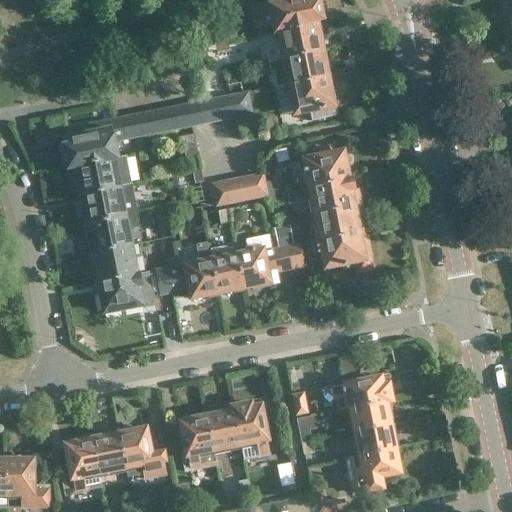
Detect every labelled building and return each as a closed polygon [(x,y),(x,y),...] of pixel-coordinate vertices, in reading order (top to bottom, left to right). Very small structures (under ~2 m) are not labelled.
[(316,0),(313,1),(313,0),(279,0),(271,2),(271,4),(250,8),(254,31),(272,27),(273,33),(276,32),(316,24),(318,24),(317,20),(322,19),(318,0),(316,0)] [(282,58),(321,50),(316,24),(276,32),(282,58)] [(217,44),(227,42),(224,29),(215,30),(217,44)] [(227,42),(217,44),(219,54),(229,52),(227,42)] [(287,85),(327,77),(321,50),(282,58),(287,85)] [(327,77),(287,85),(292,112),(307,109),(310,121),(335,116),(327,77)] [(233,96),(237,117),(250,115),(245,93),(233,96)] [(221,98),(225,120),(237,117),(233,96),(221,98)] [(208,101),(213,122),(225,120),(221,98),(208,101)] [(200,125),(213,122),(208,101),(196,103),(200,125)] [(173,108),(177,130),(190,127),(186,105),(173,108)] [(164,132),(177,130),(173,108),(159,111),(164,132)] [(147,113),(151,135),(164,132),(159,111),(147,113)] [(139,137),(151,135),(147,113),(135,116),(139,137)] [(73,167),(112,159),(115,159),(112,143),(139,137),(135,116),(74,128),(75,137),(68,138),(69,146),(63,147),(67,168),(73,167)] [(306,187),(348,179),(343,153),(330,155),(329,149),(314,152),(315,158),(301,161),(306,187)] [(79,196),(128,186),(123,157),(115,159),(112,159),(73,167),(79,196)] [(190,173),(199,172),(197,160),(188,162),(190,173)] [(199,172),(190,173),(193,185),(201,183),(199,172)] [(249,177),(253,199),(265,197),(260,175),(249,177)] [(241,201),(253,199),(249,177),(237,180),(241,201)] [(349,185),(348,179),(306,187),(287,191),(278,194),(281,205),(283,204),(309,199),(312,214),(356,205),(356,204),(358,204),(356,190),(353,191),(352,184),(349,185)] [(229,204),(241,201),(237,180),(225,182),(229,204)] [(265,183),(267,196),(278,194),(276,181),(265,183)] [(216,206),(229,204),(225,182),(212,185),(216,206)] [(85,226),(134,216),(128,186),(79,196),(85,226)] [(356,205),(312,214),(317,241),(362,232),(361,231),(364,230),(361,216),(359,217),(356,205)] [(170,221),(167,209),(159,211),(161,222),(170,221)] [(230,222),(227,210),(218,212),(221,224),(230,222)] [(90,254),(129,246),(126,232),(137,230),(134,216),(85,226),(90,254)] [(364,243),(362,232),(317,241),(317,242),(312,243),(315,253),(321,252),(324,268),(354,261),(357,274),(372,271),(366,243),(364,243)] [(245,250),(236,252),(243,287),(278,280),(276,270),(281,269),(281,270),(293,268),(289,247),(272,251),(268,233),(246,238),(245,247),(245,250)] [(289,247),(293,268),(303,265),(298,245),(289,247)] [(96,284),(135,275),(129,246),(90,254),(96,284)] [(217,293),(210,257),(209,250),(199,252),(201,259),(184,262),(184,264),(167,268),(172,292),(189,289),(191,298),(217,293)] [(217,293),(243,287),(236,252),(210,257),(217,293)] [(159,295),(172,292),(167,268),(154,270),(159,295)] [(147,273),(96,284),(102,312),(141,304),(141,303),(152,301),(147,273)] [(348,409),(391,400),(388,385),(382,386),(380,377),(332,387),(334,399),(346,396),(348,409)] [(303,393),(291,395),(296,415),(307,413),(303,393)] [(382,427),(389,425),(385,403),(392,402),(391,400),(348,409),(353,433),(382,427)] [(240,445),(243,460),(270,454),(260,406),(233,411),(240,445)] [(214,450),(240,445),(233,411),(207,417),(214,450)] [(300,443),(311,441),(309,430),(321,428),(319,415),(296,419),(300,443)] [(198,453),(214,450),(207,417),(180,422),(186,452),(182,452),(186,471),(201,468),(198,453)] [(358,456),(394,448),(389,425),(382,427),(353,433),(358,456)] [(146,429),(118,434),(125,468),(140,465),(143,479),(155,477),(146,429)] [(125,468),(118,434),(92,439),(99,473),(125,468)] [(65,445),(71,474),(62,476),(66,495),(85,491),(85,489),(100,486),(98,473),(99,473),(92,439),(65,445)] [(311,441),(300,443),(303,456),(313,454),(311,441)] [(346,470),(349,482),(351,481),(353,494),(381,488),(378,477),(399,473),(394,448),(358,456),(361,467),(346,470)] [(5,460),(5,511),(7,511),(7,500),(21,500),(21,506),(47,506),(47,487),(32,486),(33,461),(5,460)] [(281,488),(295,485),(291,463),(277,466),(281,488)] [(248,480),(224,484),(227,503),(252,499),(248,480)] [(175,486),(179,508),(191,506),(187,484),(175,486)] [(167,510),(179,508),(175,486),(162,489),(167,510)] [(308,511),(306,498),(232,511),(308,511)] [(133,511),(132,501),(123,503),(124,511),(133,511)]
